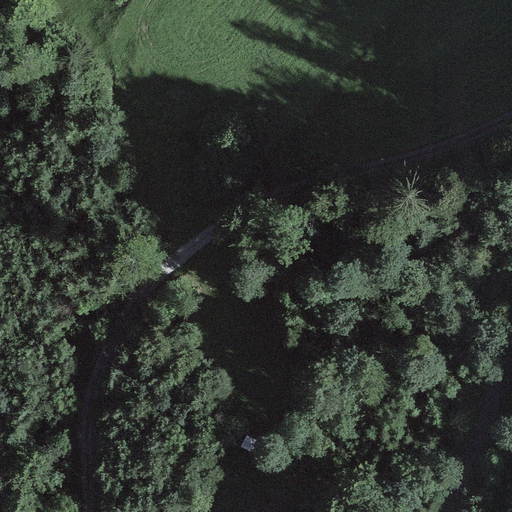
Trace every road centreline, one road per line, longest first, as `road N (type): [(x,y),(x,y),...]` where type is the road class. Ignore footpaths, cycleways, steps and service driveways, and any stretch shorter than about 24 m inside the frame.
road 1 (track): [(89,511),(95,378),(134,301),(164,266),(232,216),(283,193),(466,139),(511,116)]
road 2 (unclassified): [(511,346),(451,511)]
